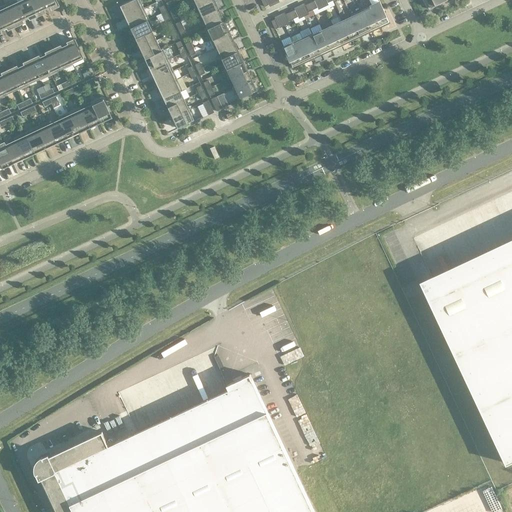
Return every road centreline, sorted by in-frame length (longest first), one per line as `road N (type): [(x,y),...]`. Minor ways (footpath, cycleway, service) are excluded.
road 1 (unclassified): [(0,421),(210,293),(511,148)]
road 2 (residential): [(138,126),(156,148),(172,152),(284,101)]
road 3 (residential): [(0,189),(138,126)]
road 4 (residential): [(284,101),(421,37)]
road 5 (residential): [(85,13),(138,126)]
